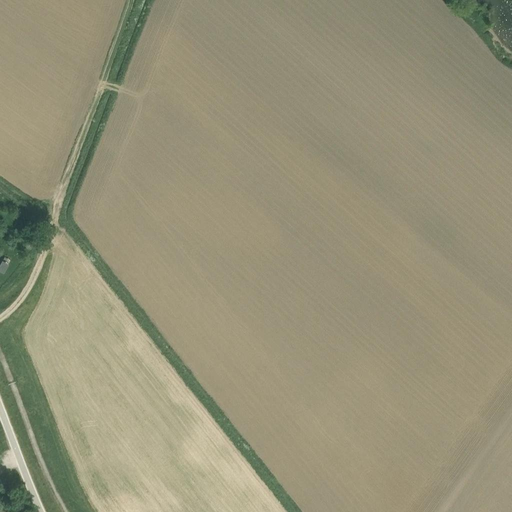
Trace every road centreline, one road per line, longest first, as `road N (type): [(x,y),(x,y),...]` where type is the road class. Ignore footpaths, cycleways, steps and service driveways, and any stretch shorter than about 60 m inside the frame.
road 1 (track): [(0,315),(27,279),(132,0)]
road 2 (track): [(0,362),(67,511)]
